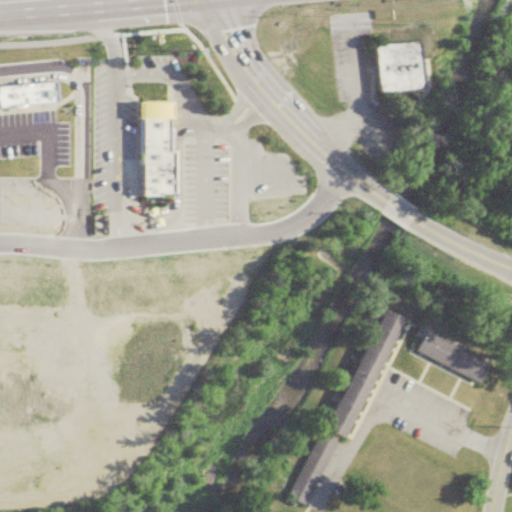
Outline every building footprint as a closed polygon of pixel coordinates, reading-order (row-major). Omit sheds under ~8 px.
[(366,47),(373,46),(410,43),(415,89),(370,93),(366,47)] [(0,87),(0,106),(52,101),(50,82),(0,87)] [(133,195),(133,161),(132,103),(164,102),(166,194),(133,195)] [(378,309),(398,320),(335,436),(315,425),(378,309)] [(0,324),(0,472),(65,473),(66,396),(172,396),(172,319),(66,318),(65,325),(0,324)] [(423,329),(486,363),(475,382),(412,349),(423,329)] [(316,433),(336,445),(300,509),(280,498),(316,433)]
